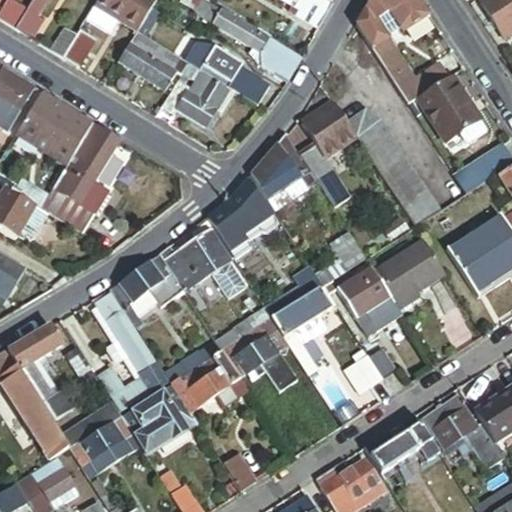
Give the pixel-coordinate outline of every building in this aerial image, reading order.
[(48,0),(34,0),(27,13),(15,32),(32,42),(44,22),(38,18),(48,0)] [(99,0),(86,22),(108,36),(116,23),(136,35),(137,35),(150,13),(157,0),(99,0)] [(203,2),(199,0),(183,0),(182,3),(197,12),(203,2)] [(318,31),(333,6),(322,0),(308,0),(297,19),(318,31)] [(370,0),(370,1),(354,28),(406,109),(416,102),(447,82),(439,68),(414,84),(382,33),(375,23),(390,13),(397,23),(403,33),(428,17),(417,0),(370,0)] [(511,0),(478,0),(478,1),(505,42),(511,37),(511,0)] [(19,15),(22,9),(9,2),(0,17),(0,22),(4,25),(12,11),(19,15)] [(286,85),(299,63),(259,39),(260,37),(203,2),(197,12),(196,13),(253,48),(250,53),(259,68),(286,85)] [(15,32),(27,13),(22,9),(19,15),(12,11),(4,25),(15,32)] [(159,18),(150,13),(137,35),(145,40),(159,18)] [(382,33),(397,23),(390,13),(375,23),(382,33)] [(62,61),(76,38),(65,31),(51,54),(62,61)] [(76,38),(62,61),(78,71),(95,44),(79,34),(76,38)] [(188,69),(135,37),(118,65),(165,94),(176,76),(181,79),(188,69)] [(214,49),(194,46),(183,63),(189,67),(199,73),(214,49)] [(214,49),(199,73),(225,89),(228,86),(229,87),(239,72),(242,67),(214,49)] [(34,91),(3,72),(0,75),(0,133),(5,137),(34,91)] [(254,81),(239,72),(229,87),(228,86),(225,89),(227,90),(235,95),(242,100),(254,81)] [(235,95),(227,90),(226,93),(200,76),(190,91),(178,84),(161,110),(173,118),(176,113),(204,131),(215,113),(221,117),(235,95)] [(447,82),(416,102),(443,144),(458,135),(460,138),(466,134),(464,131),(478,122),(451,79),(447,82)] [(242,100),(256,109),(268,90),(254,81),(242,100)] [(93,127),(44,98),(17,139),(66,169),(93,127)] [(316,148),(299,159),(318,189),(332,212),(351,200),(326,161),(355,143),(344,125),(333,107),(302,127),(316,148)] [(161,110),(156,119),(167,127),(173,118),(161,110)] [(364,112),(344,125),(355,143),(413,230),(438,214),(380,123),(364,112)] [(466,134),(460,138),(466,148),(486,135),(478,122),(464,131),(466,134)] [(120,144),(93,127),(66,169),(48,199),(40,212),(48,217),(81,238),(107,194),(94,186),(120,144)] [(299,159),(284,137),(249,178),(274,217),(318,189),(299,159)] [(511,163),(501,147),(451,180),(463,199),(492,180),(511,167),(511,163)] [(498,184),(496,186),(500,192),(502,190),(511,204),(511,208),(511,209),(511,170),(496,181),(498,184)] [(270,219),(246,182),(228,202),(205,221),(233,263),(247,254),(238,240),(270,219)] [(48,199),(21,185),(14,196),(35,209),(40,212),(48,199)] [(35,209),(14,196),(6,191),(0,199),(0,233),(15,242),(17,238),(35,209)] [(35,209),(17,238),(24,242),(29,243),(33,241),(48,217),(40,212),(35,209)] [(493,285),(495,289),(511,278),(511,235),(501,218),(447,253),(476,297),(493,285)] [(349,239),(362,259),(373,253),(354,224),(344,230),(349,239)] [(175,259),(169,249),(159,258),(182,294),(229,264),(209,235),(178,255),(178,256),(175,259)] [(354,268),(364,262),(362,259),(349,239),(340,245),(352,264),(354,268)] [(444,277),(422,243),(372,275),(394,309),(415,296),(444,277)] [(0,298),(5,301),(23,272),(0,257),(0,298)] [(182,294),(159,258),(119,288),(130,302),(147,292),(158,309),(182,294)] [(347,273),(354,268),(352,264),(344,269),(347,273)] [(337,280),(347,273),(344,269),(343,267),(317,283),(321,289),(337,280)] [(317,283),(309,270),(292,281),(298,290),(264,311),(271,322),(317,292),(321,289),(317,283)] [(372,275),(370,271),(342,288),(336,292),(367,341),(401,319),(397,313),(394,309),(372,275)] [(336,292),(342,288),(337,280),(321,289),(327,298),(336,292)] [(478,300),(495,289),(493,285),(476,297),(478,300)] [(119,288),(110,292),(132,326),(158,309),(147,292),(130,302),(119,288)] [(327,298),(321,289),(317,292),(329,311),(333,308),(327,298)] [(317,292),(271,322),(289,350),(306,377),(314,372),(299,349),(325,332),(316,319),(329,311),(317,292)] [(168,388),(155,367),(110,296),(95,306),(97,311),(92,314),(113,347),(106,351),(114,364),(121,360),(136,383),(124,391),(115,376),(112,372),(98,380),(101,385),(120,414),(150,395),(152,398),(168,388)] [(418,301),(415,296),(394,309),(397,313),(418,301)] [(271,322),(264,311),(241,327),(247,337),(271,322)] [(239,382),(253,373),(258,380),(264,376),(278,397),(296,385),(278,357),(289,350),(271,322),(247,337),(220,354),(239,382)] [(220,354),(247,337),(241,327),(214,344),(220,354)] [(62,348),(49,329),(6,354),(51,426),(74,412),(63,394),(58,397),(36,364),(62,348)] [(206,363),(220,354),(214,344),(211,338),(196,348),(200,354),(206,363)] [(94,378),(76,351),(65,358),(78,380),(85,375),(89,382),(94,378)] [(382,352),(368,361),(381,382),(395,373),(382,352)] [(51,426),(6,354),(0,357),(0,387),(34,441),(41,437),(55,459),(67,451),(59,439),(51,426)] [(239,382),(220,354),(206,363),(186,375),(170,386),(171,387),(188,414),(239,382)] [(186,375),(206,363),(200,354),(180,366),(186,375)] [(366,361),(355,369),(369,390),(380,383),(366,361)] [(170,386),(186,375),(180,366),(178,363),(162,373),(170,386)] [(343,376),(357,398),(368,391),(354,369),(343,376)] [(196,427),(188,414),(171,387),(120,420),(137,447),(145,459),(196,427)] [(511,388),(472,414),(480,428),(493,447),(499,443),(511,435),(511,388)] [(485,473),(502,462),(499,458),(493,447),(480,428),(476,431),(457,400),(423,422),(443,453),(463,439),(485,473)] [(77,445),(119,418),(111,406),(59,439),(67,451),(77,445)] [(439,457),(414,418),(400,427),(405,435),(389,445),(384,438),(363,451),(380,478),(418,454),(425,465),(439,457)] [(78,447),(77,445),(67,451),(85,480),(137,447),(120,420),(78,447)] [(208,424),(201,429),(208,441),(215,437),(208,424)] [(493,447),(499,458),(506,454),(499,443),(493,447)] [(422,468),(425,465),(418,454),(380,478),(383,482),(417,461),(422,468)] [(239,495),(255,485),(237,458),(222,468),(239,495)] [(56,464),(16,489),(30,511),(53,511),(77,498),(56,464)] [(337,480),(332,471),(312,483),(330,511),(356,511),(383,495),(364,464),(337,480)] [(178,511),(198,511),(184,489),(180,491),(169,474),(159,481),(178,511)] [(511,486),(474,511),(499,511),(511,504),(511,486)] [(14,489),(0,498),(0,511),(17,511),(25,507),(14,489)] [(116,511),(106,495),(98,500),(100,503),(105,511),(116,511)] [(314,511),(306,499),(286,511),(314,511)] [(105,511),(100,503),(84,511),(105,511)]
